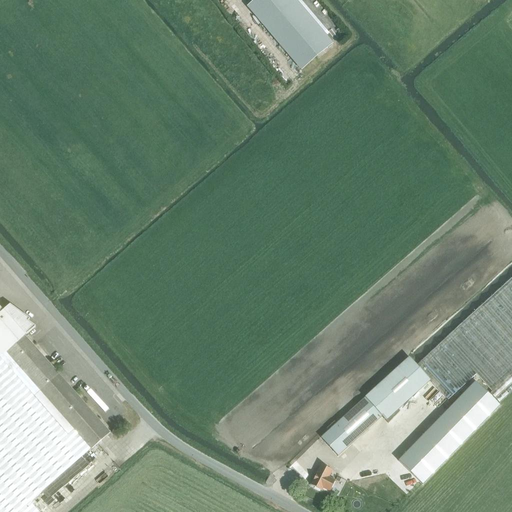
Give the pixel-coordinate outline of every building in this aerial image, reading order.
[(258,0),(249,8),(301,69),(331,43),(294,0),(258,0)] [(465,323),(417,366),(417,367),(450,402),(469,384),(494,410),(511,392),(511,286),(469,326),(465,323)] [(30,319),(10,305),(3,311),(0,307),(0,511),(38,511),(31,502),(91,450),(111,433),(25,336),(36,327),(28,322),(30,319)] [(371,393),(322,438),(339,456),(382,417),(388,424),(400,413),(398,411),(430,382),(431,381),(417,367),(417,366),(409,358),(372,392),(371,393)] [(467,392),(386,466),(409,490),(489,414),(467,392)] [(322,466),(312,486),(323,492),(325,488),(332,492),(337,481),(336,480),(330,478),(333,471),(322,466)]
